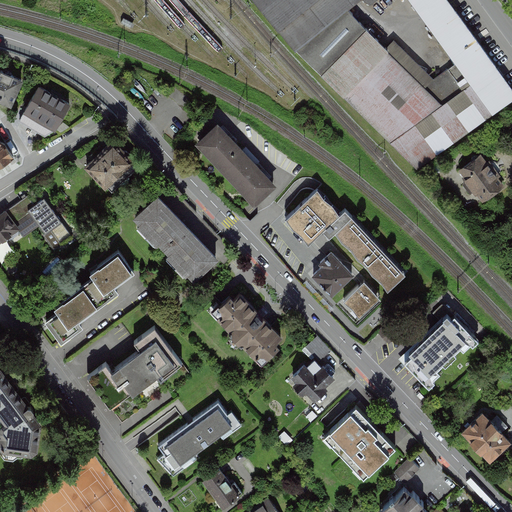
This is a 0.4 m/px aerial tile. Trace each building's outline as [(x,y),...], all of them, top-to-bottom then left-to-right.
[(255,0),(299,50),(349,9),(359,0),(255,0)] [(511,90),(447,0),(410,0),(453,60),(490,111),(511,95),(511,90)] [(349,9),(299,50),(413,164),(490,111),(453,60),(419,85),(349,9)] [(25,82),(0,70),(0,103),(13,110),(25,82)] [(70,104),(39,88),(22,121),(53,137),(70,104)] [(227,175),(247,155),(219,127),(199,147),(227,175)] [(0,163),(11,157),(0,140),(0,163)] [(136,167),(113,141),(87,163),(110,189),(136,167)] [(501,184),(478,153),(457,169),(479,199),(501,184)] [(255,203),(275,183),(247,155),(227,175),(255,203)] [(312,181),(284,209),(307,236),(321,222),(329,230),(332,227),(385,283),(404,265),(343,200),(338,205),(332,197),(322,189),(316,180),(312,181)] [(5,205),(0,208),(0,254),(41,225),(46,232),(62,220),(45,196),(34,204),(28,195),(8,209),(5,205)] [(215,256),(158,197),(134,221),(190,280),(215,256)] [(93,268),(87,273),(104,296),(120,284),(116,279),(136,265),(119,241),(89,262),(93,268)] [(354,270),(330,246),(308,268),(332,292),(354,270)] [(58,303),(45,313),(60,335),(83,318),(79,312),(103,295),(87,273),(54,297),(58,303)] [(344,298),(360,314),(382,293),(365,276),(344,298)] [(285,340),(237,289),(210,315),(258,366),(285,340)] [(450,307),(403,354),(430,381),(477,335),(450,307)] [(107,355),(87,369),(111,401),(158,367),(161,371),(183,355),(156,318),(135,332),(141,340),(112,362),(107,355)] [(318,335),(307,346),(318,358),(330,348),(318,335)] [(334,379),(312,356),(290,376),(312,400),(334,379)] [(0,369),(0,427),(0,428),(0,427),(0,435),(1,436),(0,443),(4,449),(31,453),(36,449),(40,423),(32,413),(33,412),(34,409),(31,406),(28,405),(27,406),(0,369)] [(218,397),(164,437),(183,463),(237,423),(218,397)] [(363,477),(397,447),(356,400),(322,430),(363,477)] [(483,406),(462,425),(490,457),(511,438),(483,406)] [(421,466),(410,455),(395,470),(406,481),(421,466)] [(220,463),(202,477),(224,504),(241,489),(220,463)] [(319,500),(305,481),(293,490),(307,508),(319,500)] [(424,511),(428,508),(403,482),(376,507),(380,511),(424,511)] [(250,511),(277,511),(269,499),(250,511)]
